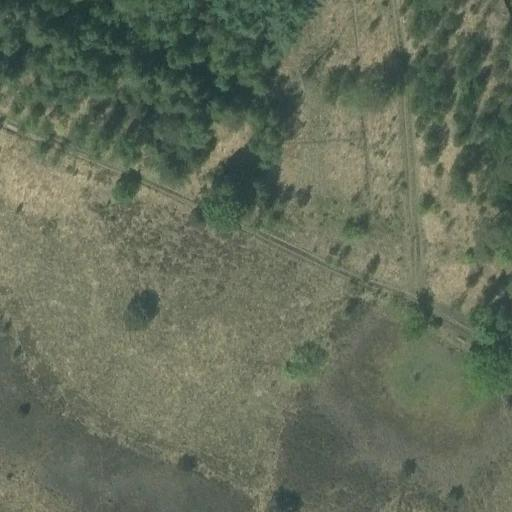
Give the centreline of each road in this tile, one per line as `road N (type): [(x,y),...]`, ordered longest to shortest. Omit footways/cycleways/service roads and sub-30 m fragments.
road 1 (track): [(511,359),(425,304),(0,120)]
road 2 (track): [(404,0),(425,304)]
